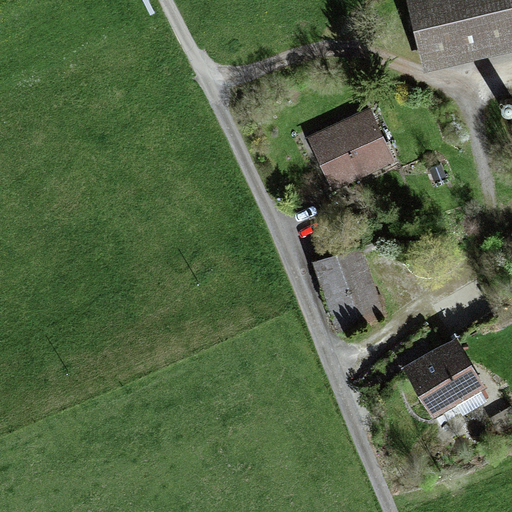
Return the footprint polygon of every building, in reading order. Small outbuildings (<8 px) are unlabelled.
[(511,0),(406,0),(422,69),(511,48),(511,0)] [(504,98),(502,100),(501,102),(500,105),(501,108),(503,110),(506,111),(509,111),(511,111),(511,110),(511,97),(509,96),(506,96),(504,98)] [(331,189),(395,159),(369,105),(306,135),(331,189)] [(440,161),(428,165),(435,186),(447,182),(440,161)] [(335,332),(385,315),(360,241),(310,258),(335,332)] [(486,386),(456,334),(403,364),(433,416),(456,403),(462,414),(487,400),(481,389),(486,386)] [(511,424),(511,411),(508,405),(489,417),(499,432),(511,424)]
